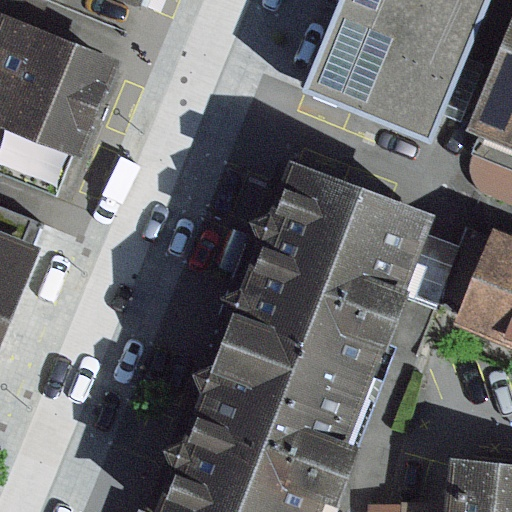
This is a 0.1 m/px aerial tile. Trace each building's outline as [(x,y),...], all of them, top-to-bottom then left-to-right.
[(108,0),(137,11),(142,0),(108,0)] [(337,0),(299,97),(429,150),(490,0),(337,0)] [(511,14),(462,136),(477,142),(470,160),(473,161),(511,176),(511,14)] [(82,163),(120,64),(0,18),(0,176),(57,198),(72,159),(82,163)] [(511,176),(473,161),(463,187),(511,207),(511,176)] [(430,222),(279,165),(237,274),(148,511),(333,511),(356,456),(344,450),(379,358),(384,359),(394,331),(407,298),(402,296),(430,222)] [(0,350),(40,252),(33,249),(42,227),(0,210),(0,350)] [(511,241),(491,233),(452,329),(511,353),(511,241)] [(511,511),(511,469),(448,463),(444,506),(443,511),(511,511)] [(351,504),(351,511),(399,511),(400,506),(400,502),(351,504)]
